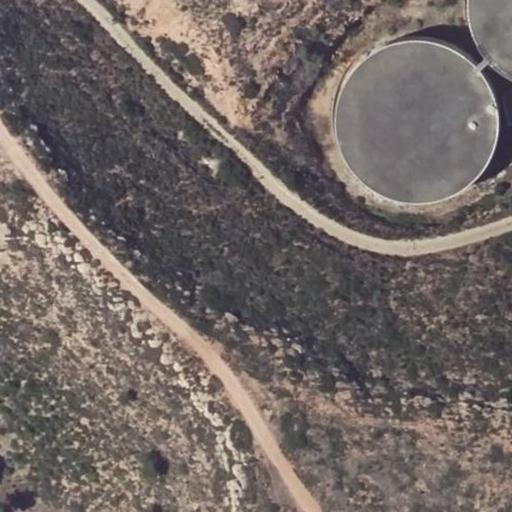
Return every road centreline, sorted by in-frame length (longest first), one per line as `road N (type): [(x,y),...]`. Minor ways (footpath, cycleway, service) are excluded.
road 1 (track): [(511,222),(412,251),(345,237),(282,197),(82,0)]
road 2 (track): [(312,511),(153,309),(0,144)]
